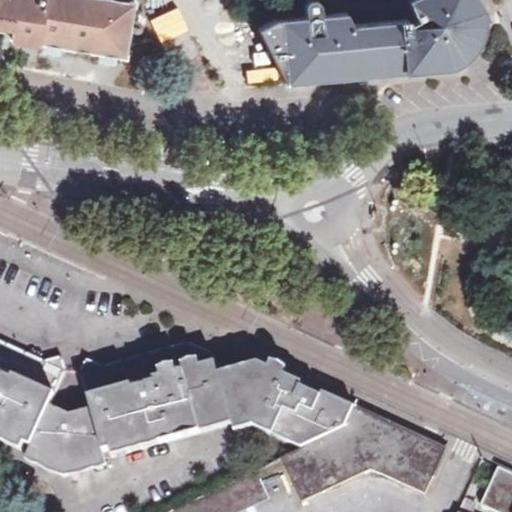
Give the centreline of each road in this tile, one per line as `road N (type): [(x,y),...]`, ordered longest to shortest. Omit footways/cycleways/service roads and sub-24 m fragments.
road 1 (tertiary): [(306,196),(244,196),(0,158)]
road 2 (unclassified): [(306,196),(409,328),(511,391)]
road 3 (tertiary): [(306,196),(355,176),(411,125),(511,105)]
